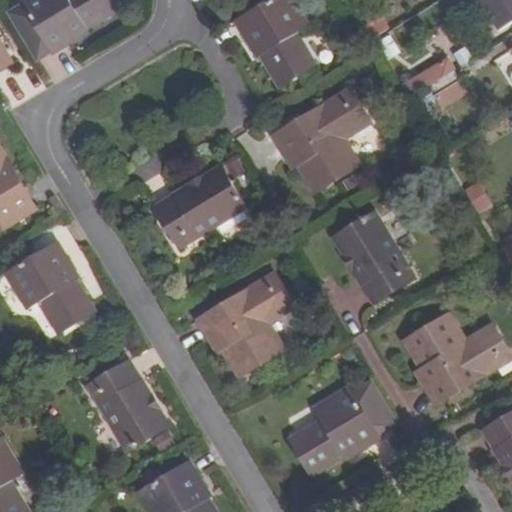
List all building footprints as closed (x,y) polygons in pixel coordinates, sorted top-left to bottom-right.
[(115,0),(56,0),(55,0),(29,0),(24,4),(26,7),(30,13),(16,21),(34,51),(48,43),(53,50),(55,53),(91,32),(89,29),(122,10),(115,0)] [(294,30),(305,23),(290,0),(277,0),(237,25),(254,53),(257,51),(281,90),(318,68),(297,36),(294,30)] [(511,0),(482,0),(500,30),(511,22),(511,0)] [(12,15),(16,21),(30,13),(26,7),(12,15)] [(309,29),(305,23),(294,30),(297,36),(309,29)] [(0,69),(15,60),(0,36),(0,69)] [(39,59),(53,50),(48,43),(34,51),(39,59)] [(423,74),(431,87),(456,72),(448,60),(423,74)] [(431,87),(436,96),(461,82),(456,72),(431,87)] [(461,82),(436,96),(444,108),(469,93),(461,82)] [(354,98),(338,107),(344,117),(360,108),(354,98)] [(338,107),(320,117),(324,123),(304,135),(300,129),(275,143),(288,164),(294,160),(299,169),(315,194),(359,168),(347,149),(375,132),(360,108),(344,117),(338,107)] [(320,117),(300,129),(304,135),(324,123),(320,117)] [(11,219),(14,224),(40,209),(1,146),(0,146),(0,226),(1,225),(11,219)] [(293,172),(299,169),(294,160),(288,164),(293,172)] [(156,212),(182,254),(248,214),(223,171),(156,212)] [(482,214),(498,204),(484,181),(468,191),(482,214)] [(399,293),(439,269),(398,202),(359,226),(399,293)] [(11,219),(1,225),(4,230),(14,224),(11,219)] [(81,281),(78,277),(69,283),(65,277),(75,271),(58,243),(6,275),(23,302),(33,296),(37,302),(57,335),(94,313),(77,285),(81,281)] [(511,250),(511,244),(511,243),(498,251),(501,257),(511,250)] [(501,257),(511,274),(511,250),(501,257)] [(69,283),(78,277),(75,271),(65,277),(69,283)] [(277,276),(262,285),(267,293),(281,284),(277,276)] [(298,311),(281,284),(267,293),(262,285),(248,293),(251,298),(231,310),(228,305),(203,320),(219,345),(226,341),(232,351),(248,376),(286,353),(271,328),(298,311)] [(251,298),(248,293),(228,305),(231,310),(251,298)] [(27,308),(37,302),(33,296),(23,302),(27,308)] [(477,375),(480,380),(496,370),(492,363),(507,353),(491,325),(463,341),(447,317),(403,344),(425,380),(432,390),(425,394),(434,408),(459,393),(456,387),(477,375)] [(225,354),(232,351),(226,341),(219,345),(225,354)] [(511,360),(507,353),(492,363),(496,370),(511,360)] [(90,386),(129,451),(136,446),(163,429),(169,425),(132,362),(90,386)] [(459,393),(480,380),(477,375),(456,387),(459,393)] [(419,384),(425,394),(432,390),(425,380),(419,384)] [(372,382),(354,393),(357,397),(375,386),(372,382)] [(292,439),(314,475),(344,456),(352,452),(353,455),(382,438),(380,435),(375,428),(393,417),(375,386),(357,397),(354,393),(351,387),(323,404),(330,416),(323,421),(292,439)] [(316,408),(323,421),(330,416),(323,404),(316,408)] [(511,415),(484,432),(511,478),(511,415)] [(375,428),(380,435),(398,424),(393,417),(375,428)] [(136,446),(140,453),(168,436),(163,429),(136,446)] [(0,440),(0,511),(27,511),(29,511),(8,478),(4,472),(15,464),(1,440),(0,440)] [(20,471),(15,464),(4,472),(8,478),(20,471)] [(203,497),(208,493),(189,464),(140,494),(150,511),(216,511),(208,498),(205,500),(203,497)] [(154,471),(142,478),(147,486),(160,479),(154,471)]
